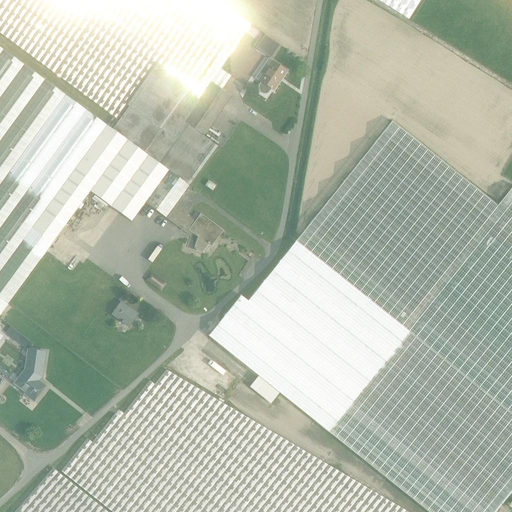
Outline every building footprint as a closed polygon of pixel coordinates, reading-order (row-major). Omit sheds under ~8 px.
[(0,0),(0,314),(8,304),(90,191),(131,221),(145,203),(190,236),(193,232),(189,229),(195,221),(174,206),(189,186),(217,146),(203,136),(231,96),(221,90),(231,76),(220,69),(250,24),(214,0),(0,0),(0,33),(120,121),(112,130),(0,47),(0,0)] [(379,0),(409,18),(420,0),(379,0)] [(265,36),(260,43),(275,53),(280,46),(265,36)] [(269,59),(256,78),(261,82),(259,86),(258,89),(259,92),(262,94),(265,94),(268,92),(271,88),(273,90),(286,71),(269,59)] [(241,295),(208,336),(258,376),(279,393),(427,511),(494,511),(511,490),(511,186),(497,206),(392,121),(248,301),(241,295)] [(212,191),(216,186),(208,180),(204,185),(212,191)] [(200,214),(195,221),(189,229),(193,232),(199,235),(194,250),(201,252),(208,244),(209,244),(209,243),(211,245),(217,238),(214,236),(216,233),(219,235),(223,230),(200,214)] [(151,272),(146,280),(157,288),(163,280),(151,272)] [(121,302),(112,315),(128,327),(138,314),(121,302)] [(27,348),(32,341),(10,325),(5,333),(27,348)] [(41,377),(45,352),(27,350),(24,370),(14,383),(25,392),(24,394),(33,401),(45,386),(36,379),(39,376),(40,377),(41,377)] [(408,511),(166,370),(154,384),(149,380),(123,413),(118,409),(92,442),(87,438),(61,471),(111,511),(408,511)] [(258,376),(250,387),(271,404),(279,393),(258,376)] [(107,511),(52,468),(13,511),(107,511)]
